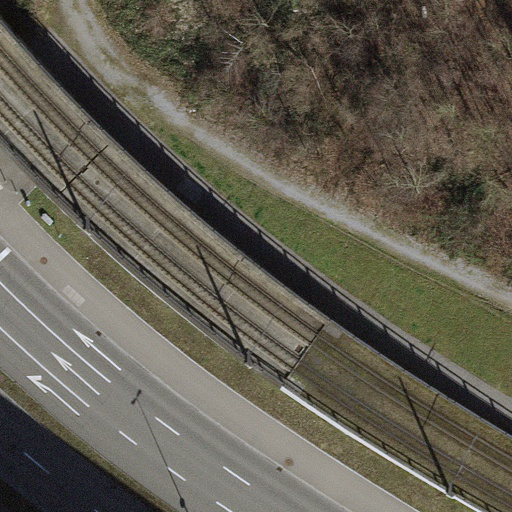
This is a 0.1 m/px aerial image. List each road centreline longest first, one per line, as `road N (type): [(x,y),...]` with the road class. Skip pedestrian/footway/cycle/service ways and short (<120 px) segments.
road 1 (track): [(511,293),(248,153),(143,76),(67,2)]
road 2 (secondary): [(281,511),(142,412),(0,280)]
road 3 (secondary): [(0,433),(93,511)]
